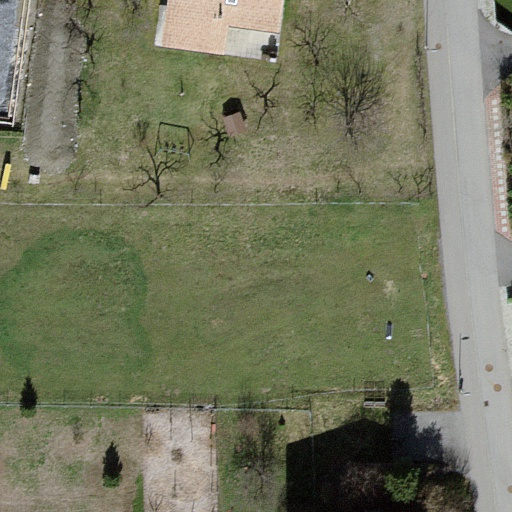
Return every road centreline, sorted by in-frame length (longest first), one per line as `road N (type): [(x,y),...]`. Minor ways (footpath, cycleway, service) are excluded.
road 1 (track): [(475,232),(0,441)]
road 2 (residential): [(507,511),(475,232),(461,0)]
